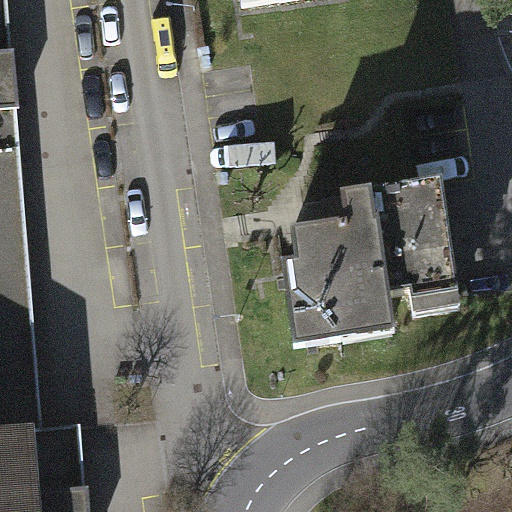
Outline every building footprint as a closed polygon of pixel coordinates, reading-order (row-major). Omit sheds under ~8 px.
[(0,0),(0,154),(23,153),(9,0),(0,0)] [(244,0),(246,9),(311,0),(244,0)] [(23,153),(0,154),(0,432),(48,428),(23,153)] [(276,270),(288,355),(390,341),(388,327),(454,318),(437,192),(341,205),(344,233),(288,241),(292,268),(276,270)] [(0,432),(0,511),(86,511),(79,426),(48,428),(0,432)]
